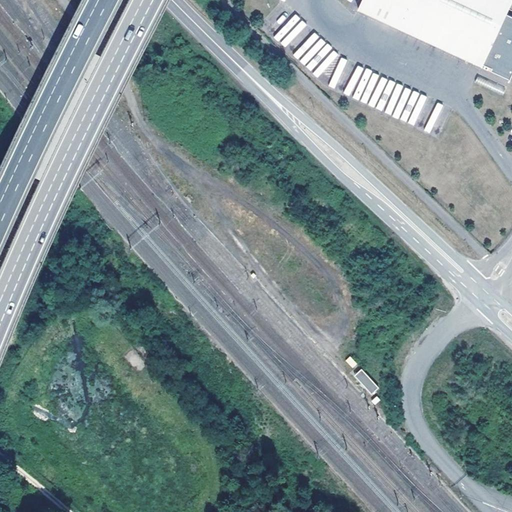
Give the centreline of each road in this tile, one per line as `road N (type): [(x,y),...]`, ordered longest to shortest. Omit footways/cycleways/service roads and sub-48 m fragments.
road 1 (motorway): [(0,313),(147,0)]
road 2 (tertiary): [(477,280),(241,67)]
road 3 (motorway): [(106,0),(0,218)]
road 4 (tertiary): [(347,181),(477,302)]
road 5 (tertiary): [(347,181),(476,292)]
road 6 (tertiary): [(241,67),(347,181)]
